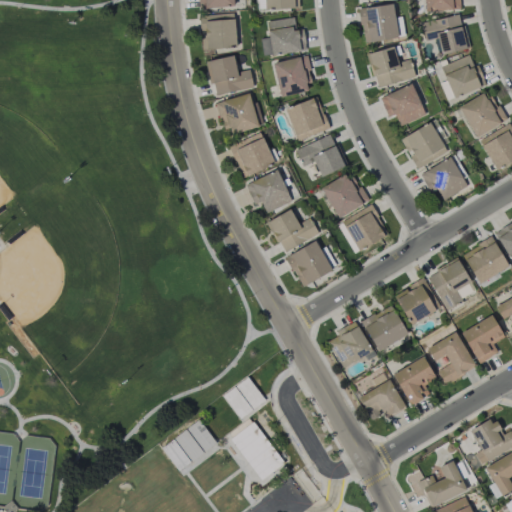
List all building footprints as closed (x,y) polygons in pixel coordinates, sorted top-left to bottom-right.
[(233,6),(232,0),(197,0),(198,8),(233,6)] [(298,8),(298,0),(263,0),(264,9),(298,8)] [(456,9),(455,0),(423,0),(424,11),(456,9)] [(362,42),(396,38),(392,4),(358,9),(362,42)] [(235,48),(233,13),(198,15),(199,30),(205,30),(205,40),(201,40),(202,55),(213,54),(213,49),(235,48)] [(466,48),(457,13),(422,22),(424,34),(435,31),(440,54),(466,48)] [(266,20),(268,37),(260,38),(262,55),(305,50),(302,29),(294,29),(293,17),(266,20)] [(410,59),(396,62),(393,47),(367,52),(375,86),(414,78),(410,59)] [(252,88),(249,69),(236,72),(233,55),(207,60),(212,94),(252,88)] [(272,63),(280,97),(312,89),(304,55),(272,63)] [(485,85),(477,64),(472,66),(468,55),(440,66),(452,97),(485,85)] [(387,117),(394,114),(398,125),(424,115),(411,83),(379,97),(387,117)] [(504,121),(487,90),(457,106),(474,137),(504,121)] [(216,102),(225,135),(258,126),(249,93),(216,102)] [(327,129),(316,97),(284,108),(295,140),(327,129)] [(399,138),(415,168),(446,152),(430,122),(399,138)] [(478,139),(494,169),(511,160),(511,131),(508,124),(478,139)] [(273,164),(260,132),(228,145),(242,177),(273,164)] [(343,166),(330,134),(295,148),(302,165),(313,161),(319,176),(343,166)] [(442,199),(466,186),(449,156),(419,174),(429,192),(436,188),(442,199)] [(260,201),(265,212),(291,201),(276,169),(244,184),(253,204),(260,201)] [(337,218),(366,201),(349,171),(320,188),(337,218)] [(386,235),(371,205),(341,220),(356,251),(386,235)] [(282,252),(317,233),(308,217),(297,223),(289,209),(266,221),(282,252)] [(511,262),(511,261),(511,222),(511,221),(493,232),(511,262)] [(508,267),(491,237),(461,253),(478,283),(508,267)] [(330,272),(316,241),(285,255),(299,286),(330,272)] [(426,275),(444,308),(475,291),(457,258),(426,275)] [(408,324),(436,311),(421,278),(408,284),(409,287),(394,294),(408,324)] [(511,296),(494,305),(501,319),(511,313),(511,326),(511,327),(511,296)] [(407,333),(389,304),(360,322),(378,351),(407,333)] [(477,363),(497,353),(491,343),(502,337),(491,315),(460,331),(477,363)] [(342,368),(371,350),(353,320),(335,332),(337,335),(326,342),(342,368)] [(426,347),(433,361),(443,355),(448,363),(436,370),(443,384),(474,366),(455,331),(426,347)] [(422,398),(420,394),(426,391),(423,384),(434,377),(421,355),(391,374),(410,405),(422,398)] [(264,399),(246,377),(221,396),(239,419),(264,399)] [(387,416),(404,406),(388,379),(358,396),(369,416),(382,409),(387,416)] [(502,434),(494,417),(469,429),(479,450),(474,452),(479,463),(511,447),(511,434),(510,430),(502,434)] [(160,448),(178,471),(215,443),(198,420),(160,448)] [(229,439),(260,480),(283,462),(252,422),(229,439)] [(511,451),(484,466),(499,495),(511,488),(511,487),(507,477),(511,474),(511,451)] [(430,507),(466,490),(451,460),(438,466),(443,477),(434,482),(431,474),(417,481),(430,507)] [(471,511),(464,496),(432,511),(471,511)]
